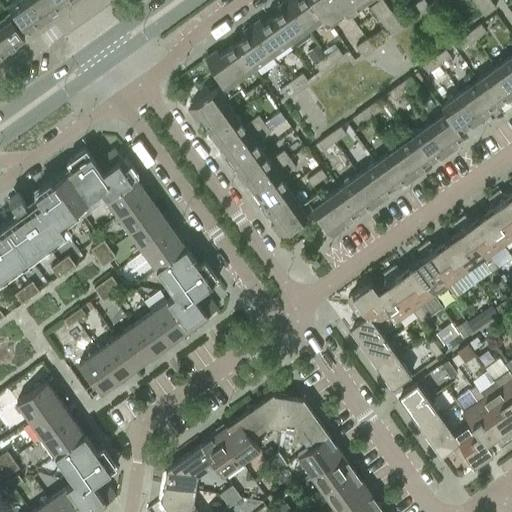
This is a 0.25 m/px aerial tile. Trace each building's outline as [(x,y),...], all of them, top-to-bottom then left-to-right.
[(13,0),(8,4),(16,15),(25,28),(35,21),(38,26),(47,20),(32,0),(13,0)] [(59,0),(32,0),(47,20),(55,14),(52,9),(61,2),(59,0)] [(281,10),(272,16),(289,40),(306,28),(286,0),(283,0),(277,5),(281,10)] [(286,0),(306,28),(323,15),(324,15),(313,0),(286,0)] [(313,0),(324,15),(323,15),(325,17),(343,5),(346,10),(360,0),(365,0),(389,33),(401,24),(383,0),(313,0)] [(429,5),(425,0),(418,0),(412,5),(417,13),(429,5)] [(495,6),(490,0),(473,0),(484,15),(495,6)] [(0,52),(6,49),(24,36),(21,31),(25,28),(16,15),(12,18),(11,17),(0,24),(0,52)] [(259,18),(251,24),(271,53),(289,40),(272,16),(262,23),(259,18)] [(480,23),(468,31),(474,38),(485,30),(480,23)] [(246,35),(236,41),(253,65),(271,53),(251,24),(242,30),(246,35)] [(463,46),(474,38),(468,31),(457,39),(463,46)] [(372,45),(367,37),(355,46),(361,53),(372,45)] [(204,57),(222,82),(230,93),(241,85),(236,78),(253,65),(236,41),(219,54),(216,49),(204,57)] [(342,54),(337,46),(326,54),(331,62),(342,54)] [(445,48),(433,56),(439,64),(450,55),(445,48)] [(511,53),(494,66),(511,91),(511,53)] [(331,62),(326,54),(314,63),(320,70),(331,62)] [(428,71),(439,64),(433,56),(422,64),(428,71)] [(511,91),(494,66),(476,79),(494,103),(503,96),(506,101),(511,96),(511,91)] [(302,71),(290,80),(296,87),(307,79),(302,71)] [(410,75),(399,82),(404,90),(416,82),(410,75)] [(476,79),(459,91),(480,120),(488,114),(484,109),(494,103),(476,79)] [(284,95),(296,87),(290,80),(279,88),(284,95)] [(200,115),(213,132),(236,115),(224,98),(230,93),(222,82),(187,107),(195,119),(200,115)] [(265,89),(260,82),(246,92),(251,99),(265,89)] [(393,98),(404,90),(399,82),(388,91),(393,98)] [(440,105),(445,110),(458,128),(459,128),(468,121),(471,126),(480,120),(459,91),(440,105)] [(375,100),(364,108),(369,115),(381,107),(375,100)] [(369,115),(364,108),(352,116),(358,123),(369,115)] [(445,110),(427,123),(448,152),(457,146),(453,141),(463,134),(459,128),(458,128),(445,110)] [(236,115),(213,132),(225,150),(264,122),(258,114),(243,124),(236,115)] [(264,122),(225,150),(238,168),(262,150),(255,141),(270,131),(264,122)] [(427,123),(410,135),(427,159),(436,153),(440,158),(448,152),(427,123)] [(340,125),(328,133),(334,141),(345,132),(340,125)] [(323,149),(334,141),(328,133),(317,141),(323,149)] [(410,135),(392,148),(413,177),(421,171),(418,166),(427,159),(410,135)] [(105,196),(134,175),(114,147),(95,160),(85,146),(66,160),(70,166),(35,191),(36,193),(41,199),(41,198),(57,220),(58,220),(100,190),(105,196)] [(392,148),(375,160),(392,184),(401,178),(405,183),(413,177),(392,148)] [(262,150),(238,168),(250,185),(289,157),(283,149),(268,159),(262,150)] [(289,157),(250,185),(263,203),(287,186),(280,176),(295,166),(289,157)] [(375,160),(357,173),(378,202),(386,196),(383,191),(392,184),(375,160)] [(326,175),(320,168),(307,178),(312,185),(326,175)] [(357,173),(339,186),(357,210),(366,203),(370,208),(378,202),(357,173)] [(147,192),(134,175),(105,196),(117,214),(147,192)] [(278,235),(314,210),(306,198),(299,203),(287,186),(263,203),(275,220),(270,223),(278,235)] [(357,210),(339,186),(322,198),(317,191),(306,198),(314,210),(332,235),(343,227),(340,222),(357,210)] [(487,196),(491,201),(498,202),(499,201),(511,218),(511,191),(508,194),(502,193),(499,188),(487,196)] [(64,227),(58,220),(57,220),(41,198),(41,199),(36,193),(24,202),(17,192),(8,199),(15,209),(13,210),(17,216),(6,224),(27,253),(64,227)] [(160,210),(147,192),(117,214),(130,232),(160,210)] [(489,207),(481,213),(503,243),(511,236),(511,218),(499,201),(498,202),(491,201),(489,207)] [(173,228),(160,210),(130,232),(143,250),(173,228)] [(452,221),(455,226),(463,227),(464,226),(485,256),(489,254),(503,243),(481,213),(473,219),(467,218),(464,213),(452,221)] [(6,224),(0,228),(0,272),(27,253),(6,224)] [(454,232),(446,238),(468,269),(482,258),(491,271),(497,266),(489,254),(485,256),(464,226),(463,227),(455,226),(454,232)] [(185,245),(173,228),(143,250),(156,267),(185,245)] [(103,238),(90,247),(96,256),(103,251),(109,247),(103,238)] [(416,247),(420,251),(427,252),(429,251),(450,281),(453,279),(468,269),(446,238),(438,244),(431,243),(428,238),(416,247)] [(217,307),(203,288),(217,278),(203,258),(197,263),(185,245),(156,267),(174,293),(167,297),(189,327),(217,307)] [(115,255),(109,247),(103,251),(109,260),(115,255)] [(109,260),(103,251),(96,256),(102,265),(109,260)] [(419,258),(411,264),(432,294),(447,284),(456,296),(462,291),(453,279),(450,281),(429,251),(427,252),(420,251),(419,258)] [(68,254),(59,260),(66,270),(75,264),(68,254)] [(125,277),(148,270),(144,255),(120,261),(125,277)] [(50,266),(57,276),(66,270),(59,260),(50,266)] [(381,272),(385,277),(392,278),(393,277),(415,306),(418,304),(432,294),(411,264),(403,269),(396,268),(393,263),(381,272)] [(115,281),(111,274),(102,280),(107,287),(115,281)] [(384,283),(376,288),(375,289),(391,310),(390,311),(396,320),(412,309),(420,321),(427,316),(418,304),(415,306),(393,277),(392,278),(385,277),(384,283)] [(32,280),(23,286),(30,295),(39,289),(32,280)] [(107,287),(102,280),(93,286),(98,293),(107,287)] [(347,301),(352,309),(360,304),(373,322),(374,322),(390,311),(391,310),(375,289),(376,288),(370,280),(347,296),(347,301)] [(120,287),(115,281),(107,287),(111,293),(120,287)] [(21,302),(30,295),(23,286),(14,292),(21,302)] [(103,299),(111,293),(107,287),(98,293),(103,299)] [(189,327),(167,297),(150,310),(171,340),(189,327)] [(360,304),(352,309),(359,319),(349,327),(370,356),(389,343),(374,322),(373,322),(360,304)] [(80,306),(71,312),(76,319),(85,312),(80,306)] [(171,340),(150,310),(132,323),(153,352),(171,340)] [(511,310),(502,317),(507,324),(511,320),(511,310)] [(71,312),(63,318),(68,325),(76,319),(71,312)] [(153,352),(132,323),(115,335),(136,365),(153,352)] [(456,333),(449,338),(453,344),(461,339),(456,333)] [(136,365),(115,335),(97,348),(118,377),(136,365)] [(441,351),(432,338),(426,343),(435,355),(441,351)] [(389,343),(370,356),(391,386),(410,373),(389,343)] [(411,366),(425,355),(417,344),(402,355),(411,366)] [(118,377),(97,348),(79,361),(100,391),(118,377)] [(447,358),(441,363),(450,376),(456,371),(447,358)] [(511,361),(510,358),(504,363),(508,369),(493,379),(511,405),(511,361)] [(16,401),(29,419),(59,398),(46,379),(16,401)] [(511,421),(511,405),(493,379),(479,389),(484,396),(480,398),(502,428),(500,429),(499,436),(502,441),(511,433),(511,429),(510,428),(511,422),(511,421)] [(397,394),(418,424),(437,411),(416,381),(397,394)] [(502,428),(480,398),(484,396),(479,389),(475,383),(468,388),(477,400),(462,411),(468,420),(469,419),(485,441),(486,440),(493,435),(499,436),(500,429),(502,428)] [(272,391),(236,417),(250,436),(251,436),(268,424),(282,426),(287,395),(273,392),(272,391)] [(301,397),(287,395),(282,426),(296,428),(308,446),(309,447),(328,432),(302,396),(301,397)] [(59,398),(29,419),(42,436),(72,415),(59,398)] [(437,411),(418,424),(440,454),(450,447),(457,456),(465,451),(452,432),(452,431),(437,411)] [(72,415),(42,436),(54,454),(84,433),(72,415)] [(236,417),(218,429),(240,460),(259,447),(251,436),(250,436),(236,417)] [(468,420),(452,431),(452,432),(465,451),(457,456),(463,464),(468,465),(492,449),(486,440),(485,441),(469,419),(468,420)] [(218,429),(201,442),(214,461),(214,462),(222,473),(240,460),(218,429)] [(328,432),(309,447),(308,446),(297,454),(310,472),(341,450),(328,432)] [(84,433),(54,454),(73,480),(66,484),(85,511),(90,511),(115,494),(102,475),(116,465),(102,445),(96,450),(84,433)] [(197,474),(214,462),(214,461),(201,442),(165,468),(166,469),(163,482),(194,487),(197,474)] [(6,449),(0,453),(0,454),(6,462),(13,457),(6,449)] [(341,450),(310,472),(323,490),(353,468),(341,450)] [(274,472),(286,463),(277,451),(265,460),(274,472)] [(19,466),(13,457),(6,462),(12,471),(19,466)] [(12,471),(6,462),(0,466),(0,467),(6,475),(12,471)] [(353,468),(323,490),(335,508),(366,486),(353,468)] [(0,485),(5,491),(22,479),(17,472),(0,485)] [(198,511),(192,502),(194,487),(163,482),(161,497),(160,498),(169,511),(198,511)] [(85,511),(66,484),(49,497),(59,511),(85,511)] [(228,505),(240,496),(232,484),(219,492),(228,505)] [(366,486),(335,508),(338,511),(366,511),(378,503),(366,486)] [(59,511),(49,497),(31,510),(32,511),(59,511)] [(286,501),(278,506),(282,511),(291,511),(293,511),(286,501)] [(384,511),(378,503),(366,511),(384,511)]
